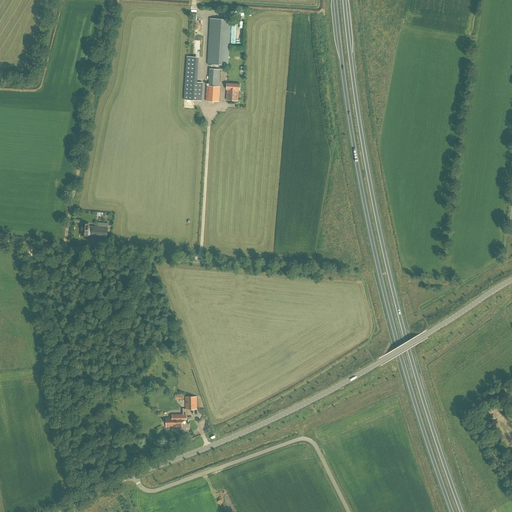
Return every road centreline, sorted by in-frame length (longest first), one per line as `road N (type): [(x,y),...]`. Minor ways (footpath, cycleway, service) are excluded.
road 1 (trunk): [(461,511),(392,290),(343,0)]
road 2 (trunk): [(334,0),(372,241),(451,511)]
road 3 (tertiary): [(135,476),(306,402),(427,333)]
road 4 (unclassified): [(135,476),(151,492),(305,438),(348,511)]
road 5 (track): [(26,244),(74,504)]
road 6 (track): [(63,247),(112,0)]
road 7 (unclassified): [(0,241),(239,265)]
road 8 (track): [(239,265),(363,276)]
